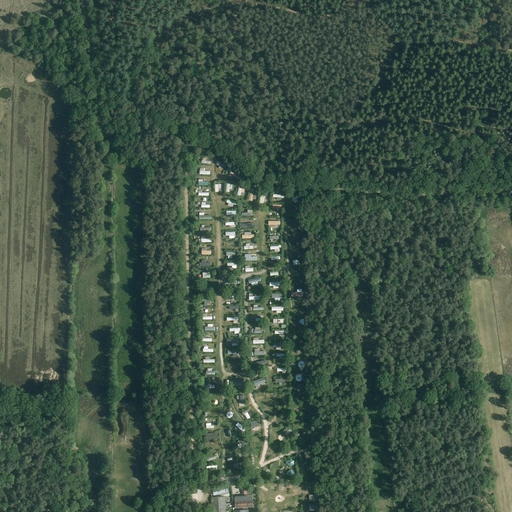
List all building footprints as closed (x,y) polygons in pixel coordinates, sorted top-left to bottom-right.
[(227,173),(235,179),(238,175),(231,169),(227,173)] [(230,380),(231,388),(244,388),(243,380),(230,380)] [(228,486),(212,489),(213,496),(228,492),(228,486)] [(236,508),(253,507),(253,495),(235,496),(236,508)] [(211,511),(226,511),(226,497),(211,498),(211,511)]
